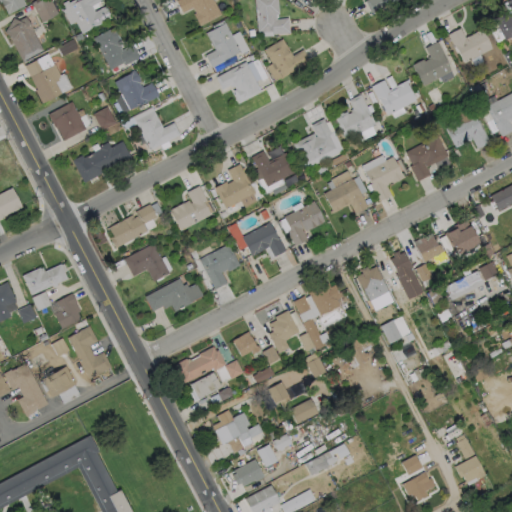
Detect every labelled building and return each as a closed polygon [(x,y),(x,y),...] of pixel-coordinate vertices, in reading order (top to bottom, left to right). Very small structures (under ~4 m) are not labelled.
[(0,0),(21,0),(24,4),(6,14),(0,2),(0,0)] [(101,0),(90,6),(93,11),(103,6),(110,18),(81,33),(65,4),(72,0),(101,0)] [(210,0),(218,15),(199,25),(200,26),(198,28),(191,15),(193,13),(190,8),(180,13),(172,0),(210,0)] [(275,14),(275,19),(286,19),(287,33),(270,35),(270,36),(261,37),(260,33),(255,33),(252,0),(275,0),(277,14),(275,14)] [(394,0),(368,12),(363,0),(394,0)] [(511,0),(511,39),(510,36),(502,40),(501,39),(495,42),(485,24),(490,22),(489,20),(503,13),(504,15),(506,13),(501,3),(506,0),(511,0)] [(24,16),(41,51),(20,61),(7,35),(3,32),(12,18),(16,20),(24,16)] [(223,22),(238,51),(222,60),(210,67),(203,55),(213,49),(208,40),(207,40),(203,32),(223,22)] [(118,48),(120,50),(130,44),(137,57),(122,65),(121,62),(108,69),(91,37),(111,27),(120,44),(119,44),(120,47),(118,48)] [(458,28),(463,38),(479,29),(489,48),(462,63),(453,47),(452,47),(445,35),(458,28)] [(280,38),(290,55),(300,49),(307,61),(278,78),(277,77),(272,80),(264,66),(269,63),(261,50),(280,38)] [(441,57),(449,71),(421,85),(412,69),(410,65),(421,59),(422,61),(425,59),(425,58),(427,57),(423,48),(435,42),(442,56),(441,57)] [(46,54),(52,64),(58,75),(63,73),(70,87),(40,103),(33,90),(35,89),(23,66),(46,54)] [(243,61),(259,91),(237,102),(235,99),(234,99),(231,94),(233,93),(231,90),(233,89),(231,85),(230,86),(229,84),(220,89),(214,77),(243,61)] [(136,83),(139,88),(149,82),(156,95),(140,104),(139,103),(127,110),(112,82),(128,73),(128,72),(132,70),(138,81),(136,83)] [(381,80),(386,90),(395,85),(403,81),(413,100),(385,115),(376,99),(375,100),(369,86),(381,80)] [(511,130),(499,136),(483,107),(511,91),(511,119),(506,122),(511,130)] [(359,94),(365,106),(368,104),(371,111),(368,113),(373,124),(370,126),(373,133),(359,140),(355,133),(343,139),(333,117),(336,115),(336,114),(340,112),(341,113),(345,111),(346,114),(349,112),(348,110),(350,109),(346,100),(359,94)] [(70,101),(84,128),(62,140),(55,126),(53,127),(46,114),(70,101)] [(467,105),(475,120),(477,119),(481,128),(480,129),(487,141),(474,148),(469,138),(453,147),(439,120),(467,105)] [(98,129),(113,124),(106,107),(91,112),(98,129)] [(150,107),(160,127),(171,122),(177,134),(147,150),(130,117),(150,107)] [(321,118),(329,133),(331,131),(341,150),(304,169),(291,143),(311,133),(313,137),(315,136),(309,125),(321,118)] [(443,155),(448,164),(436,170),(432,162),(425,166),(423,162),(422,163),(428,174),(415,181),(407,166),(410,165),(403,152),(435,135),(445,155),(443,155)] [(120,141),(129,157),(115,165),(113,163),(103,168),(105,171),(82,183),(70,160),(80,155),(81,157),(98,149),(97,146),(106,142),(109,147),(120,141)] [(261,151),(266,161),(283,152),(293,171),(264,187),(260,178),(254,181),(248,168),(252,165),(248,157),(261,151)] [(380,154),(383,160),(390,156),(399,173),(400,172),(402,177),(390,183),(389,181),(386,183),(386,184),(384,186),(389,194),(376,201),(368,184),(369,183),(362,171),(363,171),(360,165),(380,154)] [(237,164),(252,193),(223,209),(212,187),(223,181),(224,183),(230,180),(225,170),(237,164)] [(349,178),(349,179),(351,178),(366,207),(353,213),(348,203),(331,212),(321,193),(349,178)] [(511,202),(496,211),(488,196),(511,183),(511,202)] [(201,202),(208,214),(178,231),(167,210),(186,200),(188,203),(189,202),(184,192),(196,185),(205,200),(201,202)] [(20,206),(0,216),(0,191),(9,187),(20,206)] [(322,221),(303,231),(301,228),(299,229),(304,239),(292,246),(284,232),(282,233),(276,221),(282,218),(281,217),(311,201),(322,221)] [(154,217),(140,224),(144,231),(113,248),(107,238),(111,236),(108,231),(106,232),(104,228),(130,215),(131,217),(134,216),(132,212),(147,204),(154,217)] [(464,220),(476,242),(470,245),(470,247),(455,255),(451,247),(449,248),(441,233),(452,228),(451,226),(457,222),(457,223),(464,220)] [(266,222),(275,238),(276,238),(283,250),(271,257),(266,247),(249,256),(239,237),(266,222)] [(422,236),(424,240),(430,236),(435,245),(437,244),(441,252),(421,262),(413,245),(419,242),(417,239),(422,236)] [(150,243),(166,273),(150,281),(144,269),(130,276),(121,259),(150,243)] [(237,265),(226,271),(224,269),(219,272),(224,283),(212,289),(197,259),(226,244),(237,265)] [(395,251),(397,254),(401,252),(409,267),(408,268),(420,292),(405,299),(393,274),(394,273),(387,259),(391,257),(390,253),(395,251)] [(496,273),(481,280),(475,268),(490,260),(496,273)] [(61,263),(64,271),(61,272),(64,278),(54,283),(55,285),(51,287),(49,285),(28,295),(19,275),(37,267),(37,268),(39,267),(41,271),(58,264),(58,265),(61,263)] [(428,277),(423,263),(414,267),(419,280),(428,277)] [(373,266),(386,291),(366,301),(354,276),(359,273),(358,270),(364,266),(366,270),(373,266)] [(480,283),(448,300),(441,286),(474,270),(480,283)] [(177,278),(180,285),(184,284),(186,287),(193,283),(200,296),(189,301),(189,302),(172,312),(168,305),(161,309),(160,306),(149,311),(142,297),(177,278)] [(8,317),(0,320),(0,283),(4,282),(13,302),(3,306),(8,317)] [(326,282),(328,287),(333,285),(339,297),(335,299),(338,305),(318,315),(306,293),(326,282)] [(36,310),(49,304),(43,291),(30,296),(36,310)] [(78,319),(59,329),(51,314),(57,310),(53,302),(69,293),(74,302),(73,303),(77,311),(75,313),(78,319)] [(33,316),(27,304),(15,310),(21,322),(33,316)] [(285,347),(275,352),(265,334),(270,331),(266,324),(273,320),(272,317),(284,310),(296,332),(281,339),(285,347)] [(387,343),(407,333),(399,315),(378,325),(387,343)] [(87,346),(91,355),(93,354),(93,355),(100,351),(108,367),(98,372),(98,371),(86,378),(65,337),(86,325),(94,341),(87,344),(88,346),(87,346)] [(245,331),(254,346),(255,345),(257,349),(255,349),(256,350),(250,354),(248,350),(238,356),(229,340),(245,331)] [(296,336),(303,350),(312,346),(305,331),(296,336)] [(364,335),(370,346),(361,350),(363,353),(365,352),(367,357),(365,358),(366,359),(356,364),(345,343),(355,338),(355,340),(364,335)] [(210,346),(212,351),(215,350),(222,364),(211,370),(210,367),(181,382),(172,364),(183,358),(185,362),(196,356),(195,354),(210,346)] [(265,363),(277,359),(272,346),(260,350),(265,363)] [(312,377),(324,371),(314,352),(302,358),(312,377)] [(23,362),(45,403),(30,410),(31,412),(23,416),(14,399),(20,396),(15,387),(9,390),(1,373),(8,369),(9,370),(23,362)] [(72,384),(77,395),(60,403),(55,393),(48,397),(39,379),(63,366),(72,384)] [(271,376),(268,368),(251,373),(254,381),(271,376)] [(210,372),(213,378),(214,378),(218,386),(192,401),(187,391),(190,389),(187,384),(210,372)] [(273,407),(288,401),(280,382),(265,388),(273,407)] [(315,413),(309,398),(287,408),(294,423),(315,413)] [(225,409),(230,418),(240,412),(247,424),(243,426),(245,429),(254,424),(258,432),(247,438),(249,442),(241,447),(235,436),(219,445),(209,426),(217,421),(214,415),(225,409)] [(0,476),(0,508),(76,468),(98,511),(131,511),(89,430),(0,476)] [(281,448),(277,450),(277,449),(274,451),(269,441),(284,433),(289,443),(281,447),(281,448)] [(461,459),(471,455),(464,437),(454,441),(461,459)] [(263,466),(274,461),(266,444),(255,449),(263,466)] [(325,451),(329,458),(333,456),(335,460),(323,466),(324,468),(322,469),(321,468),(315,471),(315,472),(312,474),(311,473),(308,475),(301,464),(325,451)] [(419,468),(413,455),(399,461),(404,474),(419,468)] [(482,473),(474,477),(475,478),(465,484),(463,481),(463,482),(460,475),(457,477),(451,467),(472,455),(482,473)] [(261,477),(253,481),(252,480),(240,486),(238,483),(234,485),(229,475),(233,473),(231,470),(252,459),(261,477)] [(421,470),(425,478),(427,477),(431,485),(422,490),(424,494),(414,499),(412,495),(409,497),(407,493),(405,494),(398,483),(421,470)] [(277,502),(257,511),(247,511),(241,499),(268,485),(277,502)] [(281,511),(285,511),(312,499),(308,490),(278,504),(281,511)]
